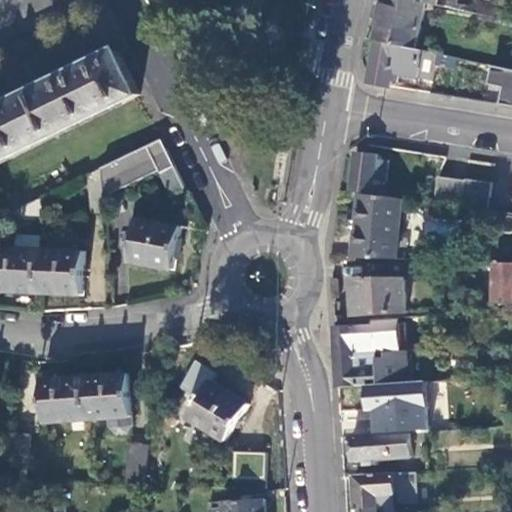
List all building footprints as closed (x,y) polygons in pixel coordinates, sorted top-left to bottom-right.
[(424,2),(413,0),(385,0),(375,40),(378,40),(413,48),(424,2)] [(432,80),(439,53),(413,48),(378,40),(369,82),(392,86),(393,79),(398,80),(399,75),(418,80),(419,77),(432,80)] [(0,160),(141,93),(119,49),(0,106),(0,160)] [(177,165),(163,136),(102,167),(103,179),(105,196),(160,169),(163,168),(164,171),(177,165)] [(353,189),(375,191),(375,190),(382,191),(384,179),(388,179),(390,160),(379,159),(380,154),(358,152),(353,189)] [(187,185),(177,165),(164,171),(174,190),(187,185)] [(490,210),(494,182),(468,178),(468,180),(439,176),(436,202),(490,210)] [(105,196),(103,179),(90,181),(93,212),(106,210),(105,196)] [(402,224),(405,198),(401,197),(363,192),(355,256),(407,257),(411,225),(402,224)] [(44,211),(45,195),(0,216),(0,226),(4,230),(44,211)] [(131,260),(176,268),(183,225),(139,218),(131,260)] [(0,289),(40,291),(43,249),(0,246),(0,289)] [(43,249),(40,291),(85,293),(87,251),(43,249)] [(511,301),(511,264),(497,264),(496,301),(511,301)] [(355,310),(407,308),(406,275),(354,277),(355,310)] [(379,353),(379,351),(378,339),(377,339),(376,323),(336,326),(338,357),(378,353),(379,353)] [(370,385),(385,384),(383,366),(379,366),(378,353),(338,357),(340,387),(370,385)] [(190,414),(229,438),(252,403),(215,379),(220,372),(201,361),(186,385),(202,395),(190,414)] [(87,375),(90,418),(110,417),(110,425),(118,432),(129,431),(135,423),(133,373),(87,375)] [(47,422),(90,418),(87,375),(44,378),(47,422)] [(430,406),(428,381),(385,384),(370,385),(371,409),(430,406)] [(413,431),(447,428),(447,415),(395,418),(396,431),(413,431)] [(0,447),(0,456),(10,457),(13,432),(2,431),(0,447)] [(414,454),(413,431),(396,431),(354,434),(355,458),(357,458),(357,463),(375,462),(375,457),(414,454)] [(14,467),(29,468),(33,434),(17,432),(14,467)] [(143,482),(146,472),(151,443),(131,441),(127,469),(125,481),(143,482)] [(268,486),(269,477),(269,451),(236,450),(236,477),(236,485),(268,486)] [(356,473),(356,475),(359,511),(381,511),(381,504),(397,503),(396,484),(395,472),(395,470),(356,473)] [(406,484),(405,471),(395,472),(396,484),(406,484)] [(225,501),(225,511),(266,511),(266,498),(225,501)]
